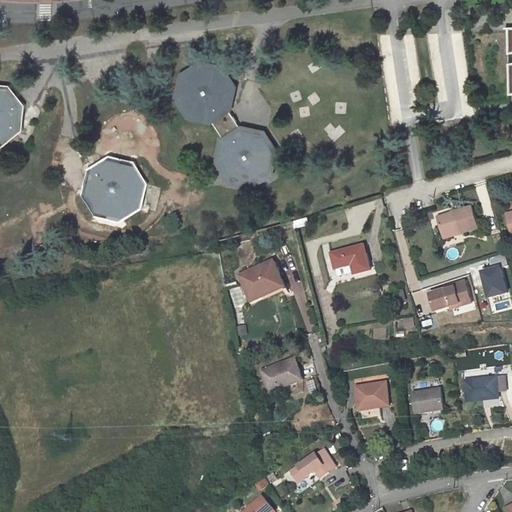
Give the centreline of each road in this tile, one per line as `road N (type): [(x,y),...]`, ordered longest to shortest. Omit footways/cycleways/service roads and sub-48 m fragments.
road 1 (residential): [(391,0),(0,59)]
road 2 (residential): [(410,118),(455,105),(437,0)]
road 3 (residential): [(511,432),(397,452),(367,466)]
road 4 (residential): [(314,340),(329,396),(367,466)]
road 5 (unclassified): [(0,10),(135,0)]
